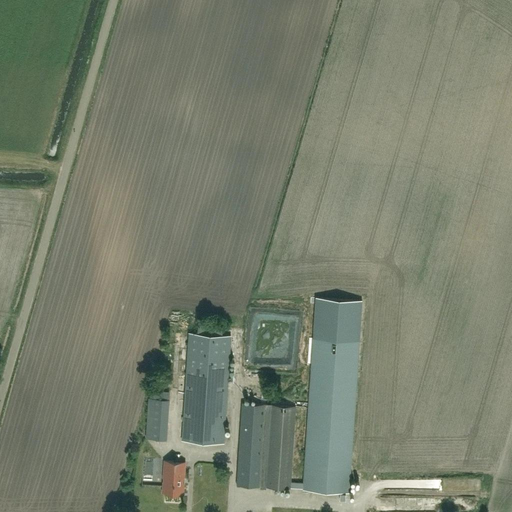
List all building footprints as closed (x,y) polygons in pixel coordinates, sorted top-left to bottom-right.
[(242,402),(237,484),(257,486),(260,486),(290,488),(290,487),(303,488),(303,489),(349,492),(359,341),(362,301),(315,298),(313,338),(303,483),(290,482),(295,406),(265,404),(242,402)] [(188,332),(188,333),(181,440),(224,443),(231,335),(188,332)] [(166,439),(169,399),(149,398),(146,438),(166,439)] [(183,494),(185,469),(185,463),(164,461),(162,492),(183,494)] [(399,510),(411,510),(411,499),(399,499),(399,510)]
